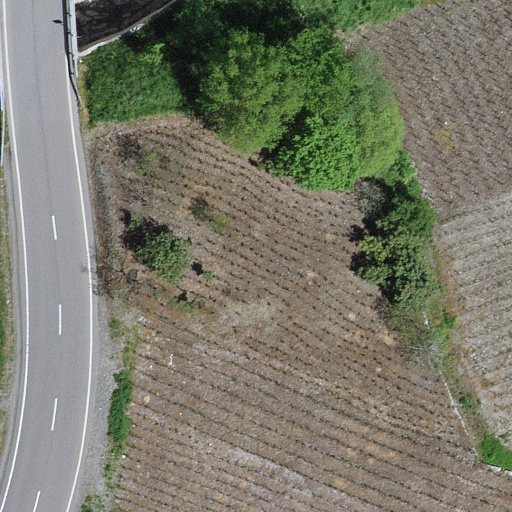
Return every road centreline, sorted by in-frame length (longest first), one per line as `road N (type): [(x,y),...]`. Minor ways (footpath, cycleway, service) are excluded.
road 1 (tertiary): [(32,0),(61,301),(56,409),(32,511)]
road 2 (track): [(511,456),(484,437),(439,324),(413,210),(389,171),(356,145),(281,109),(215,101)]
